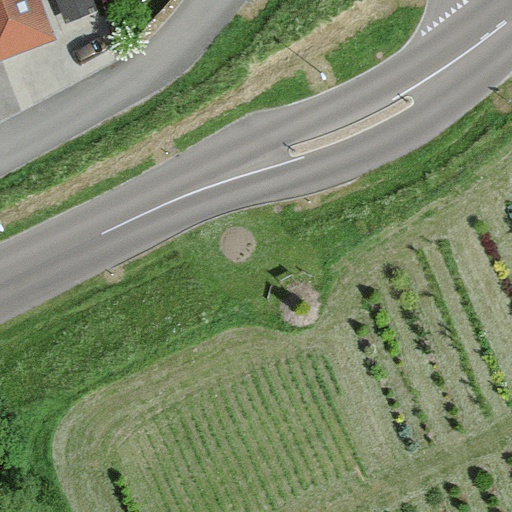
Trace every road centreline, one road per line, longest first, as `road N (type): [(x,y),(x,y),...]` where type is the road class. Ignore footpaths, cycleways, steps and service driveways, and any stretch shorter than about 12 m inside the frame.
road 1 (primary): [(0,264),(367,124),(463,64),(504,22)]
road 2 (residential): [(0,150),(148,72),(217,0)]
